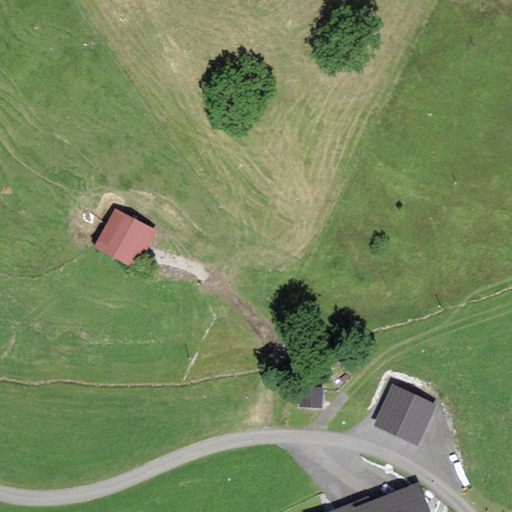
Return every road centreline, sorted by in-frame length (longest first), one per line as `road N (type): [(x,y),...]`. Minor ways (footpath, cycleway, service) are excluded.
road 1 (residential): [(466,511),(383,454),(289,435),(216,444),(70,496),(0,492)]
road 2 (track): [(317,437),(382,359),(447,321)]
